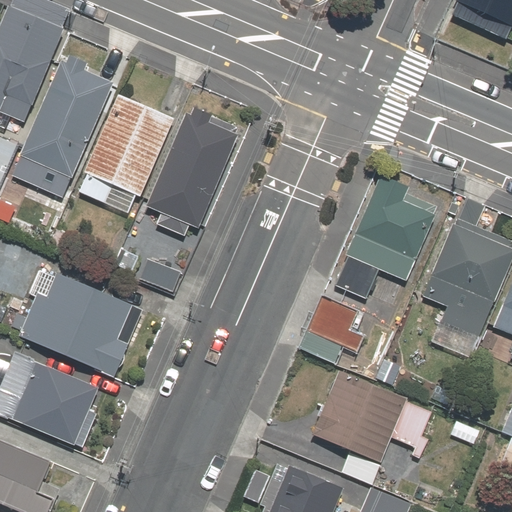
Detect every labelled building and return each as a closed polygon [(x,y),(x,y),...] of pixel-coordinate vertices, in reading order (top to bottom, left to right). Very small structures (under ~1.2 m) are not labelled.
[(511,0),(447,0),(441,13),(507,43),(511,33),(511,0)] [(57,54),(66,34),(5,8),(0,20),(0,123),(3,117),(26,127),(57,54)] [(85,66),(57,54),(26,127),(19,143),(12,159),(71,184),(112,90),(81,76),(85,66)] [(173,118),(116,93),(72,195),(129,220),(173,118)] [(153,227),(195,245),(244,132),(187,108),(143,209),(158,215),(153,227)] [(0,186),(12,159),(19,143),(0,134),(0,186)] [(404,286),(439,208),(375,180),(327,289),(367,306),(380,275),(404,286)] [(468,361),(511,260),(511,240),(457,216),(419,301),(444,312),(430,344),(468,361)] [(133,279),(173,296),(184,271),(143,254),(133,279)] [(25,308),(10,343),(16,346),(112,387),(144,313),(30,264),(13,303),(25,308)] [(511,281),(490,332),(511,341),(511,281)] [(359,313),(323,297),(299,352),(333,367),(341,350),(354,355),(364,333),(353,328),(359,313)] [(103,391),(13,353),(0,383),(0,423),(75,456),(103,391)] [(336,372),(309,434),(344,449),(334,472),(367,486),(387,440),(413,451),(429,414),(336,372)] [(511,396),(494,433),(509,441),(497,466),(511,472),(511,396)] [(485,432),(453,417),(444,438),(475,453),(485,432)] [(0,508),(9,511),(58,511),(61,505),(40,496),(54,463),(0,439),(0,508)] [(286,465),(265,511),(334,511),(344,491),(286,465)] [(404,511),(407,506),(368,488),(356,511),(404,511)]
